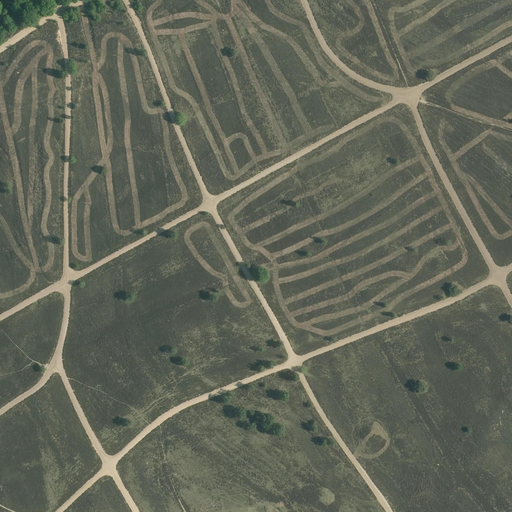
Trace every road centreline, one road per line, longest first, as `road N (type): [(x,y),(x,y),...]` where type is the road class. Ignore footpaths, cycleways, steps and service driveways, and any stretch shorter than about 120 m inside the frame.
road 1 (track): [(497,275),(294,361),(209,203),(405,96),(434,157)]
road 2 (track): [(124,0),(209,203),(66,280),(67,82),(58,10)]
road 3 (track): [(388,511),(294,361),(181,406),(108,466),(136,511)]
road 4 (track): [(511,38),(405,96),(343,69),(304,0)]
road 5 (track): [(60,511),(108,466),(56,359),(0,412)]
road 6 (track): [(0,318),(66,280),(56,359)]
road 7 (track): [(434,157),(497,275)]
